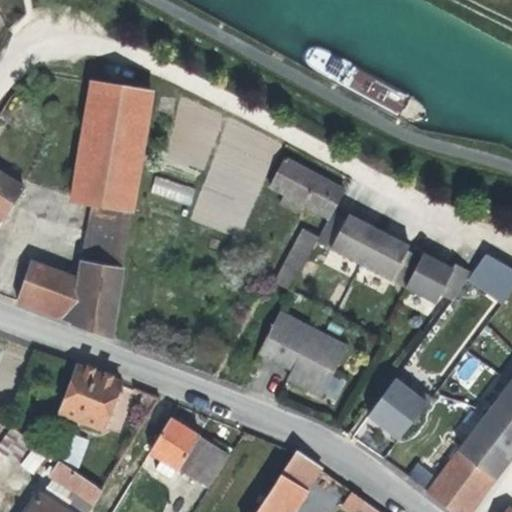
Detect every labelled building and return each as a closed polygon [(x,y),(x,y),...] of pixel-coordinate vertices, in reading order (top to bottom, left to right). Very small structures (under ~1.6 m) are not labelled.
[(83,82),(63,202),(84,206),(72,279),(68,302),(65,321),(103,336),(144,91),(83,82)] [(279,156),(264,185),(315,214),(330,184),(279,156)] [(0,173),(0,206),(15,183),(0,173)] [(191,204),(195,187),(154,177),(150,195),(191,204)] [(330,184),(315,214),(321,217),(325,210),(336,188),(330,184)] [(312,235),(309,241),(399,287),(415,257),(399,248),(402,242),(343,212),(340,217),(325,210),(321,217),(312,235)] [(296,226),(268,279),(285,288),(309,241),(312,235),(296,226)] [(415,257),(399,287),(428,303),(445,273),(454,278),(460,270),(449,263),(446,268),(417,252),(415,257)] [(462,278),(496,303),(511,282),(511,275),(481,252),(462,278)] [(24,262),(16,282),(68,302),(72,279),(24,262)] [(16,282),(9,300),(65,321),(68,302),(16,282)] [(273,310),(255,345),(287,363),(281,372),(315,391),(339,344),(273,310)] [(70,366),(53,413),(95,429),(112,382),(70,366)] [(511,371),(450,452),(485,479),(511,443),(511,371)] [(389,377),(362,413),(392,438),(424,398),(413,389),(409,394),(389,377)] [(164,416),(143,451),(200,489),(222,454),(164,416)] [(9,429),(0,441),(0,448),(17,461),(29,444),(9,429)] [(66,433),(54,462),(70,467),(81,439),(66,433)] [(19,466),(34,475),(44,457),(30,448),(19,466)] [(288,451),(272,475),(298,492),(313,469),(288,451)] [(450,452),(420,491),(447,511),(462,511),(488,480),(485,479),(450,452)] [(45,465),(40,471),(86,504),(95,490),(54,462),(49,468),(45,465)] [(284,511),(298,492),(272,475),(247,511),(284,511)] [(373,511),(344,491),(334,504),(344,511),(348,511),(352,508),(357,511),(373,511)] [(58,511),(33,495),(21,511),(58,511)]
